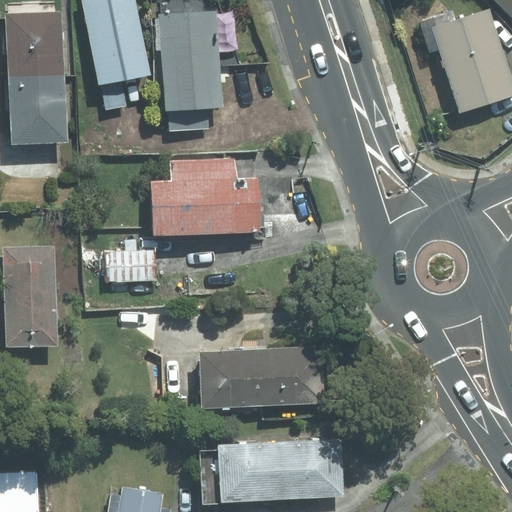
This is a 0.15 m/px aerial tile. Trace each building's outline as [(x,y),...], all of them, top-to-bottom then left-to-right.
[(130,0),(79,0),(72,1),(87,86),(140,79),(130,0)] [(511,0),(488,0),(511,24),(511,0)] [(58,11),(0,17),(0,18),(2,146),(60,146),(58,11)] [(486,12),(427,32),(451,117),(511,99),(486,12)] [(212,14),(150,15),(152,113),(214,112),(212,14)] [(229,161),(161,164),(162,184),(142,185),(144,235),(250,232),(249,182),(230,183),(229,161)] [(49,247),(0,248),(0,348),(48,348),(49,247)] [(97,253),(97,284),(150,283),(150,252),(97,253)] [(312,353),(190,356),(191,402),(313,399),(312,353)] [(336,441),(207,448),(209,504),(336,499),(336,441)] [(25,511),(24,476),(0,476),(0,511),(25,511)] [(155,511),(159,494),(117,487),(111,511),(155,511)]
